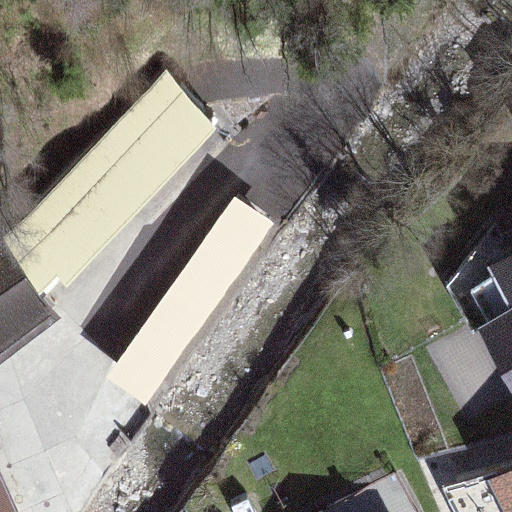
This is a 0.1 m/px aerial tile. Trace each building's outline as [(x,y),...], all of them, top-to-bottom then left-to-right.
[(0,235),(0,323),(43,291),(33,278),(198,105),(163,71),(0,235)] [(241,203),(122,369),(145,387),(265,221),(241,203)] [(511,242),(505,246),(511,259),(511,290),(480,307),(511,369),(511,242)] [(511,511),(511,458),(455,475),(474,511),(511,511)] [(414,511),(395,475),(324,511),(414,511)]
